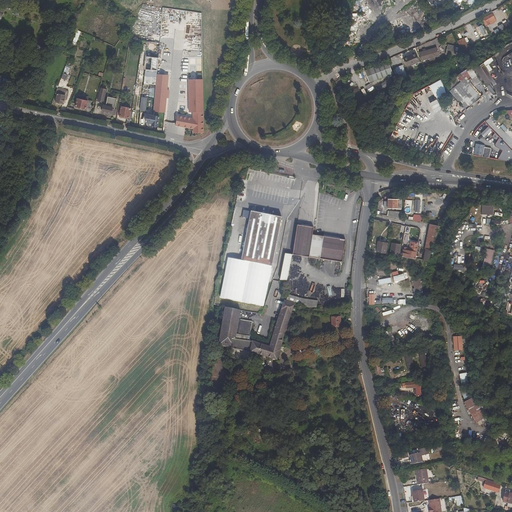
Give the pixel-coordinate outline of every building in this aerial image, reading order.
[(422,8),(395,19),(398,26),(424,14),(422,8)] [(492,12),(482,18),(486,25),(489,23),(488,21),(495,17),(492,12)] [(424,14),(398,26),(393,28),(399,41),(416,33),(430,27),(429,26),(427,21),(427,19),(429,18),(427,13),(424,14)] [(444,18),(442,14),(430,20),(432,25),(444,18)] [(482,24),(476,28),(481,36),(487,33),(482,24)] [(387,30),(393,44),(399,41),(393,28),(387,30)] [(75,46),(81,31),(77,30),(71,45),(75,46)] [(137,47),(141,48),(143,40),(131,39),(130,42),(137,44),(137,47)] [(469,50),(464,39),(458,41),(463,53),(469,50)] [(448,45),(446,55),(455,57),(457,52),(455,51),(456,47),(448,45)] [(419,53),(422,61),(439,56),(436,48),(425,51),(425,49),(422,50),(423,52),(419,53)] [(407,67),(420,62),(416,53),(404,59),(407,67)] [(482,64),(474,70),(490,95),(494,93),(488,84),(491,83),(481,68),(485,66),(488,71),(491,70),(487,64),(492,61),(490,58),(481,63),(482,64)] [(388,62),(365,71),(369,83),(393,74),(388,62)] [(403,65),(395,67),(398,78),(406,76),(403,65)] [(67,74),(69,68),(65,67),(61,78),(68,81),(70,75),(67,74)] [(469,83),(477,76),(470,67),(446,84),(451,90),(449,91),(466,110),(481,98),(469,83)] [(157,84),(155,112),(167,113),(170,75),(158,74),(158,70),(146,69),(145,83),(157,84)] [(193,134),(205,134),(204,79),(189,79),(189,113),(193,113),(193,116),(176,117),(176,128),(193,128),(193,134)] [(439,80),(428,86),(431,92),(442,87),(439,80)] [(336,88),(340,96),(344,94),(340,87),(336,88)] [(103,102),(106,90),(101,88),(98,100),(103,102)] [(69,91),(57,89),(55,93),(57,94),(55,102),(64,104),(65,99),(67,100),(69,91)] [(358,89),(351,92),(354,99),(361,96),(358,89)] [(371,97),(357,106),(360,111),(374,101),(371,97)] [(91,108),(92,101),(77,98),(75,106),(86,109),(87,107),(91,108)] [(112,108),(113,107),(103,105),(101,112),(111,114),(115,114),(117,109),(112,108)] [(120,116),(120,118),(127,119),(127,117),(129,118),(131,108),(121,106),(119,116),(120,116)] [(53,123),(19,115),(16,114),(15,120),(52,128),(53,123)] [(158,126),(159,116),(147,114),(145,122),(152,123),(152,125),(158,126)] [(511,149),(509,146),(505,142),(500,137),(496,145),(505,149),(498,160),(511,162),(511,149)] [(474,154),(482,156),(482,155),(484,147),(484,145),(476,144),(474,154)] [(448,165),(455,150),(452,148),(445,163),(448,165)] [(389,202),(389,204),(387,204),(387,208),(397,209),(398,199),(389,199),(389,202)] [(403,214),(411,215),(412,200),(405,200),(403,214)] [(493,206),(482,205),(482,214),(493,215),(493,206)] [(387,216),(401,219),(401,212),(388,211),(387,216)] [(251,212),(241,260),(252,262),(272,266),(273,259),(280,223),(281,218),(251,212)] [(435,238),(440,226),(430,224),(427,237),(435,238)] [(326,237),(313,235),(313,233),(314,228),(297,226),(294,248),(293,255),(309,257),(342,263),(345,240),(326,237)] [(433,246),(435,238),(427,237),(426,245),(433,246)] [(387,243),(378,241),(376,252),(385,253),(387,243)] [(415,259),(417,247),(418,243),(411,242),(410,247),(404,246),(402,256),(415,259)] [(400,245),(392,243),(390,254),(399,256),(400,245)] [(427,261),(433,246),(426,245),(425,248),(424,248),(422,260),(427,261)] [(483,264),(491,266),(494,251),(486,249),(483,264)] [(285,254),(280,280),(287,280),(292,255),(285,254)] [(398,272),(392,274),(394,282),(405,280),(403,274),(399,276),(398,272)] [(381,278),(381,275),(377,275),(377,284),(391,283),(390,277),(381,278)] [(420,279),(412,281),(414,286),(422,288),(420,279)] [(325,286),(323,295),(330,296),(332,288),(325,286)] [(296,297),(288,295),(286,301),(294,303),(296,297)] [(301,305),(303,299),(296,297),(294,303),(301,305)] [(240,311),(237,310),(225,307),(220,336),(219,341),(218,345),(226,346),(231,347),(251,352),(277,360),(294,306),(294,303),(286,301),(284,300),(270,347),(249,341),(252,322),(239,320),(240,311)] [(341,326),(340,317),(332,318),(332,327),(341,326)] [(419,323),(415,327),(410,322),(408,324),(414,331),(419,326),(423,330),(425,328),(419,323)] [(380,335),(388,351),(398,346),(390,330),(380,335)] [(454,338),(455,350),(462,350),(461,337),(454,338)] [(419,358),(421,368),(427,367),(424,355),(418,356),(418,353),(411,355),(411,357),(405,359),(408,371),(414,369),(411,359),(419,358)] [(379,364),(373,365),(377,382),(385,380),(382,368),(380,369),(379,364)] [(462,394),(464,400),(473,396),(471,390),(462,394)] [(476,423),(487,416),(476,396),(464,403),(476,423)] [(262,430),(264,425),(258,422),(256,428),(262,430)] [(423,455),(431,454),(430,447),(422,449),(422,452),(413,454),(412,454),(414,463),(425,461),(423,455)] [(428,468),(418,469),(421,484),(431,483),(428,468)] [(502,486),(502,485),(478,477),(477,480),(485,483),(483,488),(498,493),(500,485),(502,486)] [(422,490),(412,491),(413,502),(424,501),(422,490)] [(511,507),(511,493),(505,492),(503,502),(507,503),(507,507),(511,507)] [(428,500),(429,507),(429,510),(428,510),(428,511),(440,511),(439,499),(428,500)]
